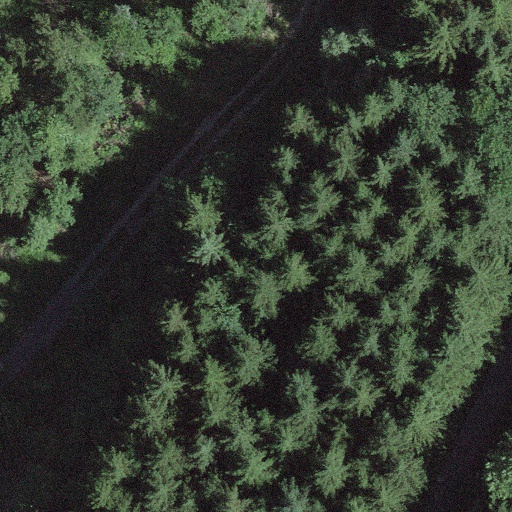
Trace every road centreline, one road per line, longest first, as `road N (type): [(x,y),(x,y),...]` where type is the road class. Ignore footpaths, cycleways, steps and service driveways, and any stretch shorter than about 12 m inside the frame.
road 1 (track): [(310,0),(281,60),(0,382)]
road 2 (track): [(439,511),(511,370)]
